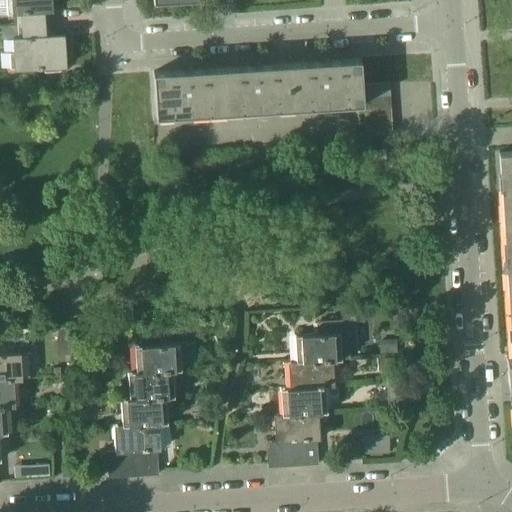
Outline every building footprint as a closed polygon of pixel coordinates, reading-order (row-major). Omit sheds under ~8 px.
[(0,0),(0,12),(16,12),(16,25),(42,23),(41,11),(51,10),(50,0),(0,0)] [(43,35),(42,23),(16,25),(0,25),(0,35),(0,38),(12,37),(14,68),(65,65),(63,33),(43,35)] [(318,61),(290,62),(293,107),(363,102),(363,103),(363,97),(362,84),(360,58),(358,58),(331,60),(331,59),(318,60),(318,61)] [(250,65),(222,67),(225,111),(293,107),(290,62),(262,64),(262,63),(250,64),(250,65)] [(182,69),(152,71),(155,116),(158,116),(157,115),(171,115),(225,111),(222,67),(194,68),(194,67),(181,68),(182,69)] [(388,82),(362,84),(363,97),(388,95),(388,82)] [(388,95),(363,97),(363,103),(363,109),(389,107),(388,95)] [(389,107),(363,109),(364,121),(390,120),(389,107)] [(390,120),(364,121),(365,134),(391,132),(390,120)] [(372,159),(385,158),(384,148),(371,149),(372,159)] [(507,383),(508,383),(511,382),(511,150),(498,151),(511,357),(506,357),(507,383)] [(316,321),(317,333),(298,334),(299,360),(299,361),(332,359),(331,360),(340,359),(340,358),(349,358),(348,347),(357,347),(355,314),(342,315),(342,319),(316,321)] [(140,370),(139,370),(139,371),(171,370),(171,371),(180,370),(178,342),(138,345),(140,370)] [(0,353),(0,380),(12,380),(12,381),(22,380),(20,352),(0,353)] [(290,360),(292,386),(292,387),(325,386),(325,387),(333,386),(331,360),(332,359),(299,361),(299,360),(290,360)] [(131,371),(133,398),(164,396),(173,395),(171,371),(171,370),(139,371),(139,370),(131,371)] [(0,407),(5,407),(14,406),(12,381),(12,380),(0,380),(0,407)] [(362,394),(374,394),(373,384),(361,385),(362,394)] [(284,387),(285,413),(286,414),(317,412),(317,414),(326,413),(325,387),(325,386),(292,387),(292,386),(284,387)] [(124,398),(125,424),(157,423),(157,422),(166,421),(164,396),(133,398),(124,398)] [(319,438),(317,414),(317,412),(286,414),(285,413),(285,414),(277,414),(278,440),(278,441),(279,441),(291,440),(304,439),(315,439),(319,438)] [(117,424),(119,451),(119,452),(131,451),(144,450),(156,450),(156,451),(156,450),(158,450),(157,423),(125,424),(117,424)] [(390,452),(390,432),(364,432),(364,452),(390,452)] [(304,439),(291,440),(293,466),(305,465),(304,439)] [(317,464),(315,439),(304,439),(305,465),(317,464)] [(266,440),(268,467),(281,467),(279,441),(278,441),(278,440),(266,440)] [(291,440),(279,441),(281,467),(293,466),(291,440)] [(144,450),(131,451),(133,475),(145,475),(144,450)] [(156,450),(144,450),(145,475),(158,474),(156,450),(156,451),(156,450)] [(108,477),(120,476),(119,452),(119,451),(107,452),(108,477)] [(131,451),(119,452),(120,476),(133,475),(131,451)]
